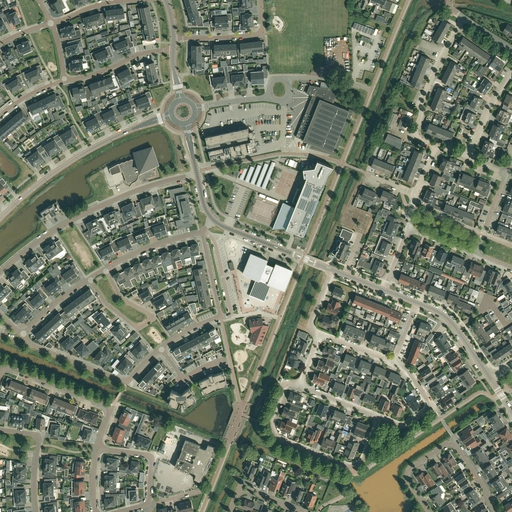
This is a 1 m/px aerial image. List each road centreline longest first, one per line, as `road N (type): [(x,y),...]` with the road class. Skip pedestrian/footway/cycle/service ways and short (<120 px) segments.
road 1 (residential): [(0,273),(72,219),(196,173)]
road 2 (tertiary): [(0,219),(79,155),(170,114)]
road 3 (residential): [(426,511),(408,485),(408,468),(448,443),(494,511)]
road 4 (residential): [(89,277),(105,303),(135,328),(144,324),(152,317),(119,297),(103,269)]
road 5 (residential): [(0,369),(106,405),(97,449)]
road 6 (residential): [(159,348),(219,315),(200,232)]
road 7 (residential): [(269,425),(277,438),(349,465),(361,457),(378,417)]
road 8 (residential): [(436,145),(416,134),(420,105),(463,17)]
road 9 (tertiary): [(330,268),(211,220)]
road 10 (residential): [(260,0),(259,33),(173,38)]
